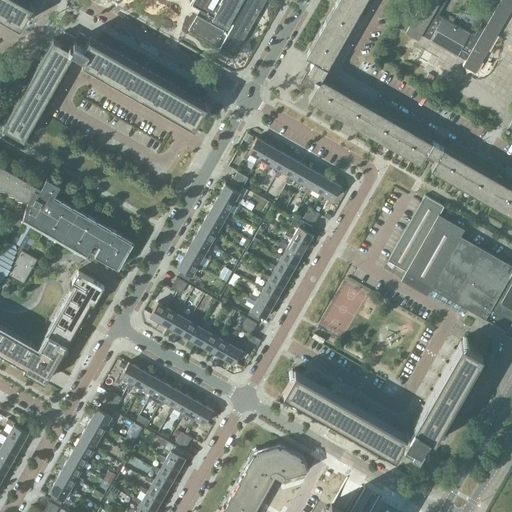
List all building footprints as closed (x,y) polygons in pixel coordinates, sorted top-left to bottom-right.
[(0,0),(0,17),(2,19),(4,16),(7,18),(6,21),(16,26),(17,24),(20,25),(32,4),(24,0),(0,0)] [(265,0),(206,0),(198,15),(196,14),(188,29),(234,55),(265,0)] [(310,73),(321,77),(327,67),(328,65),(330,66),(336,56),(334,54),(336,51),(338,52),(344,42),(342,40),(344,37),(346,38),(352,28),(350,26),(352,23),(354,24),(360,14),(358,12),(364,0),(337,0),(306,55),(317,61),(310,73)] [(457,55),(466,60),(463,65),(475,72),(511,7),(511,0),(424,0),(406,33),(418,40),(421,35),(430,39),(429,40),(457,56),(457,55)] [(83,57),(81,60),(84,62),(83,65),(93,70),(95,68),(98,70),(97,72),(107,78),(108,76),(112,78),(110,80),(121,86),(122,84),(126,86),(124,88),(135,94),(136,92),(140,94),(138,96),(149,102),(150,100),(154,102),(152,104),(163,110),(164,108),(168,110),(166,112),(177,118),(178,116),(181,117),(180,120),(190,126),(192,123),(194,125),(206,104),(89,37),(80,33),(77,39),(64,31),(63,32),(64,32),(58,42),(53,39),(2,127),(23,139),(65,67),(67,69),(73,58),(70,57),(73,51),(83,57)] [(321,77),(310,73),(307,71),(300,83),(301,83),(313,90),(308,98),(420,162),(424,156),(434,162),(431,168),(511,214),(511,186),(511,184),(511,183),(502,177),(501,180),(443,147),(443,146),(433,141),(432,141),(375,108),(376,105),(365,99),(364,102),(361,100),(362,97),(352,91),(350,94),(347,92),(348,89),(338,83),(336,86),(333,84),(334,81),(324,75),(322,78),(321,77)] [(251,153),(257,156),(259,157),(267,143),(256,137),(248,151),(247,150),(243,157),(247,159),(251,153)] [(261,158),(268,162),(269,163),(278,149),(267,143),(259,157),(257,156),(254,163),(257,165),(261,158)] [(271,164),(278,168),(280,169),(288,155),(278,149),(269,163),(268,162),(264,169),(267,171),(271,164)] [(282,170),(289,174),(290,175),(298,161),(288,155),(280,169),(278,168),(275,175),(278,177),(282,170)] [(292,176),(299,180),(301,181),(309,167),(298,161),(290,175),(289,174),(285,181),(288,183),(292,176)] [(38,185),(0,163),(0,184),(1,184),(0,186),(0,187),(0,188),(0,187),(9,189),(9,193),(9,192),(18,195),(17,198),(18,198),(18,197),(28,200),(36,185),(38,186),(38,185)] [(303,182),(309,186),(311,187),(319,173),(309,167),(301,181),(299,180),(296,187),(299,189),(303,182)] [(244,184),(248,177),(238,171),(234,178),(244,184)] [(313,188),(320,192),(322,193),(330,179),(319,173),(311,187),(309,186),(306,193),(309,195),(313,188)] [(16,251),(16,250),(17,249),(17,248),(17,247),(16,246),(16,245),(15,244),(14,244),(13,243),(12,243),(11,243),(10,243),(9,243),(8,244),(7,245),(3,248),(1,249),(0,249),(0,286),(1,287),(7,277),(8,275),(24,284),(38,259),(22,250),(23,247),(24,248),(36,227),(35,226),(37,224),(44,228),(43,229),(54,236),(55,235),(68,242),(68,243),(68,244),(79,250),(80,249),(87,253),(89,250),(117,267),(121,259),(122,260),(129,249),(128,248),(132,241),(116,232),(116,230),(110,227),(109,228),(96,220),(97,219),(86,213),(85,214),(72,206),(72,205),(61,198),(60,200),(54,196),(60,185),(47,177),(41,187),(38,185),(38,186),(36,185),(28,200),(27,203),(28,203),(31,205),(28,210),(26,208),(23,217),(33,222),(32,224),(29,222),(16,244),(19,245),(16,251)] [(322,193),(320,192),(316,199),(320,201),(323,194),(332,199),(340,185),(330,179),(322,193)] [(219,194),(233,202),(232,204),(240,208),(241,204),(235,200),(243,186),(232,181),(229,186),(225,184),(219,194)] [(219,194),(213,205),(228,213),(226,215),(234,218),(235,215),(229,211),(232,204),(233,202),(219,194)] [(431,287),(507,331),(511,322),(511,264),(461,235),(464,228),(439,214),(444,206),(425,195),(388,260),(406,271),(401,279),(427,294),(431,287)] [(213,205),(207,215),(222,223),(221,225),(228,228),(229,225),(223,221),(226,215),(228,213),(213,205)] [(317,219),(320,213),(309,207),(306,213),(317,219)] [(314,224),(317,219),(306,213),(303,218),(314,224)] [(207,215),(201,225),(216,234),(215,235),(222,239),(223,236),(217,232),(221,225),(222,223),(207,215)] [(309,231),(312,226),(295,216),(293,220),(300,224),(299,226),(309,231)] [(298,228),(294,234),(293,236),(307,244),(313,234),(309,231),(299,226),(300,224),(293,220),(291,224),(298,228)] [(201,225),(195,236),(210,244),(209,246),(216,249),(217,246),(211,242),(215,235),(216,234),(201,225)] [(292,238),(288,245),(287,247),(301,255),(307,244),(293,236),(294,234),(287,231),(285,234),(292,238)] [(195,236),(189,246),(204,254),(203,256),(210,260),(211,256),(205,253),(209,246),(210,244),(195,236)] [(286,248),(282,255),(281,257),(295,265),(301,255),(287,247),(288,245),(281,241),(279,245),(286,248)] [(189,246),(183,257),(198,265),(197,267),(204,270),(206,267),(199,263),(203,256),(204,254),(189,246)] [(280,259),(276,266),(275,267),(289,275),(295,265),(281,257),(282,255),(275,252),(273,255),(280,259)] [(198,265),(183,257),(177,267),(181,270),(191,275),(190,277),(197,281),(200,277),(193,273),(197,267),(198,265)] [(274,269),(270,276),(269,278),(283,286),(289,275),(275,267),(276,266),(269,262),(267,265),(274,269)] [(0,350),(25,365),(47,378),(66,344),(90,302),(101,283),(78,270),(72,281),(74,282),(76,284),(39,349),(0,326),(0,350)] [(190,277),(191,275),(181,270),(178,275),(189,281),(190,277)] [(268,280),(264,286),(263,288),(277,296),(283,286),(269,278),(270,276),(263,273),(261,276),(268,280)] [(184,288),(187,283),(177,277),(174,282),(184,288)] [(171,288),(181,294),(184,288),(174,282),(171,288)] [(262,290),(258,297),(257,299),(271,307),(277,296),(263,288),(264,286),(257,283),(255,286),(262,290)] [(257,299),(258,297),(251,294),(249,297),(256,301),(251,309),(261,315),(265,317),(271,307),(257,299)] [(150,316),(160,322),(169,308),(170,309),(174,302),(170,300),(167,307),(158,302),(150,316)] [(160,322),(171,328),(179,314),(181,315),(184,308),(181,306),(177,313),(170,309),(169,308),(160,322)] [(261,315),(251,309),(248,315),(258,321),(261,315)] [(171,328),(181,334),(189,320),(191,321),(195,314),(191,312),(187,318),(181,315),(179,314),(171,328)] [(254,328),(257,323),(247,317),(243,322),(254,328)] [(181,334),(192,340),(200,326),(202,327),(205,319),(202,318),(198,324),(191,321),(189,320),(181,334)] [(251,334),(254,328),(243,322),(240,327),(251,334)] [(192,340),(202,346),(210,331),(212,333),(215,325),(212,324),(208,330),(202,327),(200,326),(192,340)] [(202,346),(213,352),(221,337),(223,339),(226,331),(223,330),(219,336),(212,333),(210,331),(202,346)] [(314,333),(312,337),(322,343),(325,339),(314,333)] [(213,352),(223,358),(231,343),(233,344),(236,337),(233,336),(229,342),(223,339),(221,337),(213,352)] [(295,373),(284,392),(357,434),(360,436),(390,453),(396,456),(401,447),(407,451),(407,452),(406,452),(421,461),(421,460),(419,459),(418,458),(424,449),(425,449),(427,445),(423,442),(428,433),(434,436),(454,401),(456,399),(482,352),(477,349),(475,348),(464,341),(461,340),(456,349),(454,348),(448,358),(450,360),(448,363),(446,362),(440,372),(442,374),(440,377),(438,376),(432,386),(434,387),(432,391),(430,389),(424,400),(426,402),(424,405),(422,404),(416,414),(418,415),(414,423),(413,423),(408,432),(397,425),(395,428),(392,426),(393,424),(388,421),(383,418),(381,420),(378,418),(379,416),(369,410),(367,412),(364,410),(365,408),(355,402),(353,404),(350,402),(351,400),(341,394),(339,396),(331,391),(317,383),(303,375),(296,371),(295,373)] [(231,343),(223,358),(234,364),(242,350),(243,351),(247,344),(243,341),(240,348),(233,344),(231,343)] [(131,382),(139,367),(129,361),(121,375),(119,374),(115,381),(119,384),(123,377),(129,381),(131,382)] [(131,382),(129,381),(126,388),(129,389),(133,383),(140,386),(142,388),(150,373),(139,367),(131,382)] [(143,389),(150,392),(152,393),(160,379),(150,373),(142,388),(140,386),(136,394),(140,395),(143,389)] [(154,395),(161,398),(162,399),(171,385),(160,379),(152,393),(150,392),(147,399),(150,401),(154,395)] [(164,401),(171,404),(173,405),(181,391),(171,385),(162,399),(161,398),(157,405),(161,407),(164,401)] [(175,407),(182,410),(183,411),(191,397),(181,391),(173,405),(171,404),(168,411),(171,413),(175,407)] [(119,403),(122,398),(111,392),(108,397),(119,403)] [(116,408),(119,403),(108,397),(105,402),(116,408)] [(185,412),(192,416),(194,417),(202,403),(191,397),(183,411),(182,410),(178,417),(181,419),(178,424),(180,425),(183,420),(184,421),(185,417),(183,416),(185,412)] [(194,417),(192,416),(189,423),(192,425),(196,418),(204,423),(213,409),(202,403),(194,417)] [(111,416),(114,410),(104,404),(101,410),(111,416)] [(105,426),(104,428),(111,431),(113,428),(106,424),(111,416),(101,410),(97,408),(91,418),(105,426)] [(140,414),(136,420),(147,426),(150,420),(140,414)] [(8,435),(22,443),(28,432),(14,424),(15,422),(8,418),(6,422),(13,426),(9,433),(8,435)] [(91,418),(85,429),(99,437),(98,438),(105,442),(107,439),(100,435),(104,428),(105,426),(91,418)] [(8,435),(9,433),(2,429),(0,432),(7,436),(3,443),(2,445),(16,453),(22,443),(8,435)] [(93,447),(92,449),(99,452),(101,449),(95,445),(98,438),(99,437),(85,429),(79,439),(93,447)] [(188,443),(192,437),(181,431),(178,437),(188,443)] [(185,448),(188,443),(178,437),(175,442),(185,448)] [(93,447),(79,439),(73,449),(87,458),(86,459),(94,463),(95,459),(89,456),(92,449),(93,447)] [(167,440),(165,444),(172,448),(171,449),(183,456),(186,451),(167,440)] [(0,457),(10,463),(16,453),(2,445),(3,443),(0,441),(0,446),(1,447),(0,448),(0,457)] [(169,452),(166,458),(165,460),(179,468),(185,457),(183,456),(171,449),(172,448),(165,444),(163,448),(169,452)] [(250,511),(271,475),(269,474),(271,471),(276,470),(283,473),(284,477),(289,475),(307,470),(304,459),(302,460),(300,458),(301,456),(282,445),(281,447),(279,447),(278,445),(257,450),(257,452),(255,454),(253,453),(245,468),(246,469),(243,475),(242,474),(238,480),(239,481),(232,493),(231,493),(227,499),(228,500),(225,505),(224,505),(220,511),(222,511),(221,511),(250,511)] [(73,449),(67,460),(82,468),(80,470),(87,473),(89,470),(83,466),(86,459),(87,458),(73,449)] [(173,479),(179,468),(165,460),(166,458),(159,455),(157,458),(164,462),(160,469),(159,471),(173,479)] [(0,457),(0,471),(4,474),(10,463),(0,457)] [(67,460),(61,470),(76,478),(74,480),(82,484),(83,480),(77,477),(80,470),(82,468),(67,460)] [(159,471),(160,469),(153,465),(151,468),(158,472),(154,479),(153,481),(167,489),(173,479),(159,471)] [(61,470),(55,481),(70,489),(69,491),(76,494),(77,491),(71,487),(74,480),(76,478),(61,470)] [(152,483),(148,490),(147,491),(161,499),(167,489),(153,481),(154,479),(147,476),(145,479),(152,483)] [(70,489),(55,481),(49,491),(53,494),(63,499),(62,501),(69,505),(72,501),(65,497),(69,491),(70,489)] [(146,493),(142,500),(141,502),(155,510),(161,499),(147,491),(148,490),(141,486),(139,489),(146,493)] [(62,501),(63,499),(53,494),(50,499),(60,505),(62,501)] [(140,504),(136,510),(134,511),(153,511),(155,510),(141,502),(142,500),(135,497),(133,500),(140,504)] [(55,511),(56,511),(59,507),(49,501),(46,506),(55,511)] [(318,501),(311,511),(346,511),(347,511),(346,511),(345,511),(338,511),(330,507),(332,504),(331,503),(329,507),(318,501)]
